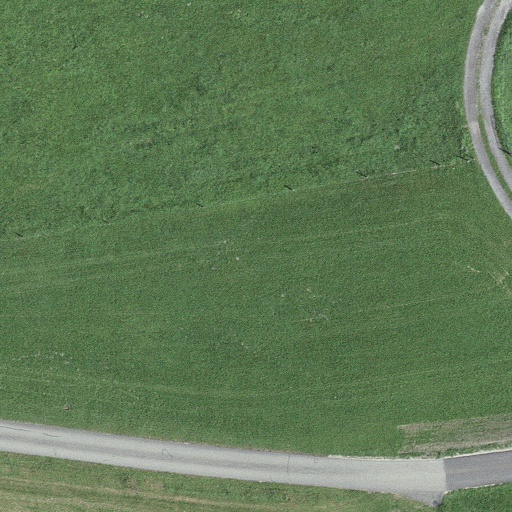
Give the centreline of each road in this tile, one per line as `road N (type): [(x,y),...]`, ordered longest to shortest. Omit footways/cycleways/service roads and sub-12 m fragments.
road 1 (track): [(511,467),(269,472),(0,436)]
road 2 (track): [(511,189),(479,124),(476,71),(501,0)]
